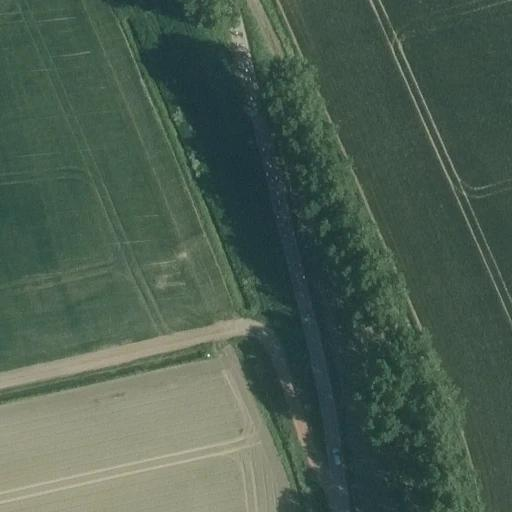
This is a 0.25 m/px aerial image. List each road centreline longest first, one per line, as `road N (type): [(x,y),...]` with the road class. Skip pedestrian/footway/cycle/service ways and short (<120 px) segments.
road 1 (track): [(456,511),(453,480),(395,315),(254,0)]
road 2 (unclassified): [(227,0),(330,415),(343,511)]
